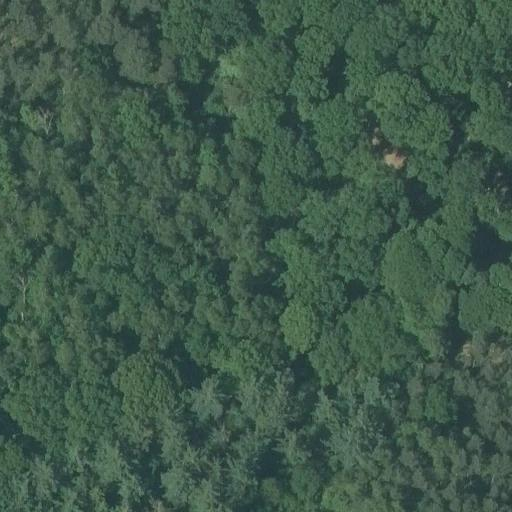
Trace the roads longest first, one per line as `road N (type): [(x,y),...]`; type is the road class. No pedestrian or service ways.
road 1 (track): [(0,459),(511,334)]
road 2 (track): [(81,0),(82,77),(62,112),(0,125)]
